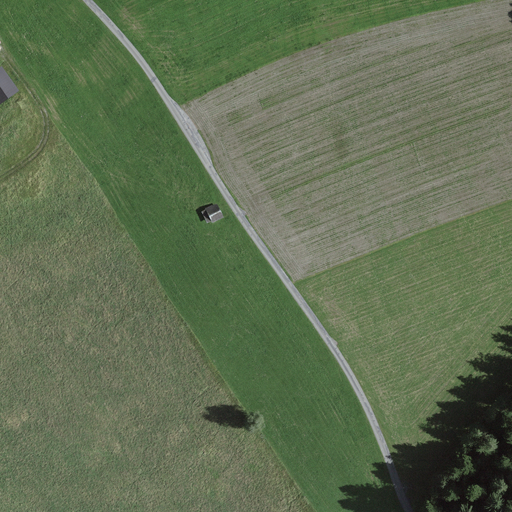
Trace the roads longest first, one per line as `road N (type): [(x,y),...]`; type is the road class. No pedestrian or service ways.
road 1 (track): [(410,511),(377,423),(179,116),(88,0)]
road 2 (track): [(7,59),(46,121),(36,152),(0,178)]
